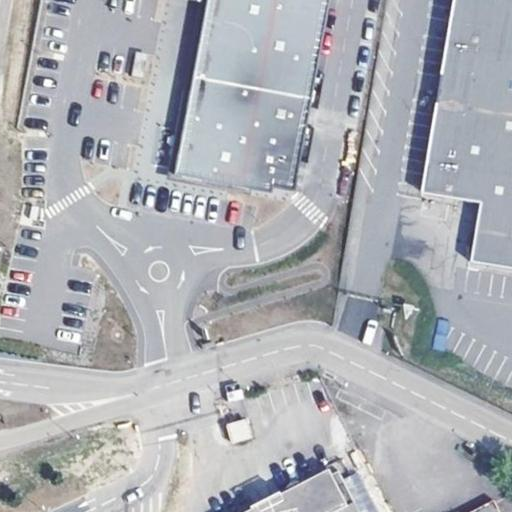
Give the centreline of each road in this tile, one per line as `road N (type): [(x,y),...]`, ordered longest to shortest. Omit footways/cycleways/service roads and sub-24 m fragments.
road 1 (tertiary): [(151,389),(313,344),(511,440)]
road 2 (tertiary): [(0,441),(151,389)]
road 3 (tertiary): [(151,389),(0,381)]
